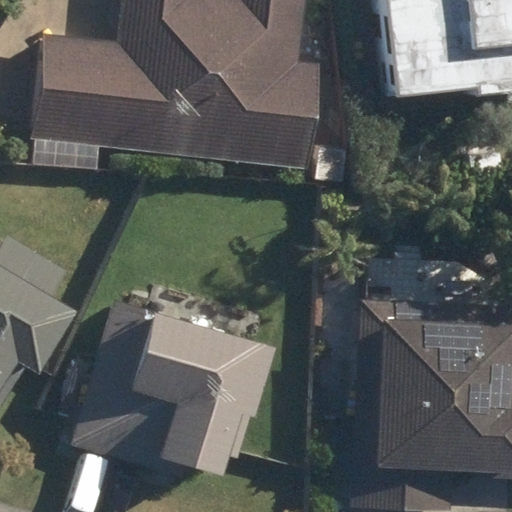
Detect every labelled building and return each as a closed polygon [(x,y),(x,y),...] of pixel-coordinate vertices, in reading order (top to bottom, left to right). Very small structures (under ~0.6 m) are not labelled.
[(22,135),(302,165),(313,63),(295,61),(302,0),(117,0),(114,42),(32,33),(22,135)] [(511,0),(376,0),(386,94),(469,85),(470,92),(511,88),(511,0)] [(339,180),(343,149),(314,146),(310,177),(339,180)] [(60,275),(0,238),(0,389),(15,366),(33,378),(70,316),(44,300),(60,275)] [(511,332),(511,333),(511,332),(511,310),(362,302),(350,503),(447,509),(449,472),(511,475),(511,332)] [(111,305),(69,442),(172,473),(173,468),(219,482),(240,418),(254,423),(274,355),(111,305)]
